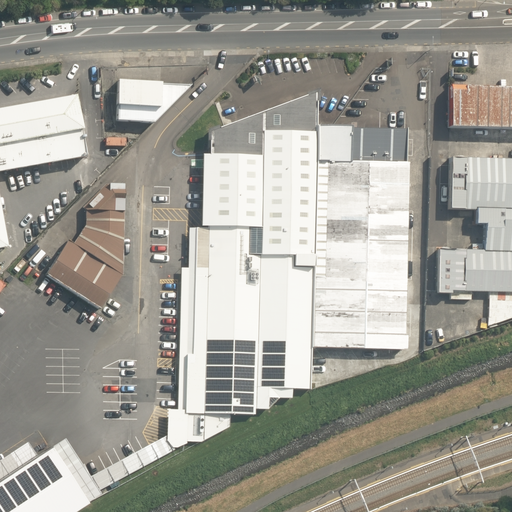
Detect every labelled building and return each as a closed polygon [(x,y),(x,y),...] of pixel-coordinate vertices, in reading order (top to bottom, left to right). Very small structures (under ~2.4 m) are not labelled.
[(115,121),(152,123),(189,86),(118,81),(115,121)] [(447,128),(511,130),(511,89),(448,87),(447,128)] [(165,435),(165,440),(171,447),(173,447),(185,448),(185,441),(200,441),(228,426),(228,413),(253,414),(253,408),(266,409),(266,397),(290,398),(290,388),(307,388),(307,348),(314,126),(315,91),(208,130),(207,153),(200,153),(198,227),(188,226),(187,268),(180,267),(176,409),(166,409),(165,435)] [(74,96),(0,109),(0,248),(7,247),(0,207),(0,172),(85,157),(74,96)] [(314,126),(307,348),(404,351),(404,337),(402,337),(403,304),(413,305),(414,281),(403,281),(406,165),(403,165),(404,129),(314,126)] [(511,160),(449,159),(447,210),(473,211),(473,225),(483,225),(482,251),(436,250),(435,294),(448,295),(448,292),(450,292),(450,300),(470,300),(471,292),(488,293),(486,326),(511,318),(511,160)] [(72,242),(121,274),(122,184),(104,184),(81,207),(84,209),(84,224),(72,242)] [(99,308),(121,274),(72,242),(67,239),(45,273),(99,308)] [(165,435),(88,477),(62,438),(49,446),(86,502),(99,493),(97,491),(174,449),(173,447),(171,447),(165,440),(165,435)] [(0,459),(0,478),(34,456),(25,442),(0,459)] [(0,511),(72,511),(87,503),(86,502),(49,446),(34,456),(0,478),(0,511)]
